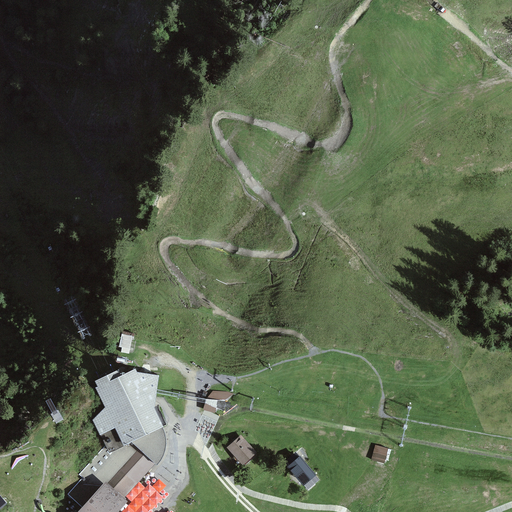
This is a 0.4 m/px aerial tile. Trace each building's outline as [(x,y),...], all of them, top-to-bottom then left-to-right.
[(74,511),(115,511),(127,499),(125,495),(156,464),(165,451),(166,430),(157,409),(158,383),(124,373),(123,377),(119,371),(93,384),(106,409),(94,422),(100,436),(116,429),(128,452),(101,484),(94,490),(74,511)] [(213,410),(208,424),(226,431),(231,417),(213,410)] [(241,438),(230,448),(243,462),(254,453),(241,438)] [(387,448),(376,445),(372,458),(383,461),(387,448)] [(300,479),(313,468),(300,453),(287,464),(300,479)] [(229,463),(244,479),(257,468),(249,459),(242,466),(234,457),(229,463)] [(387,478),(391,464),(376,460),(372,474),(387,478)]
